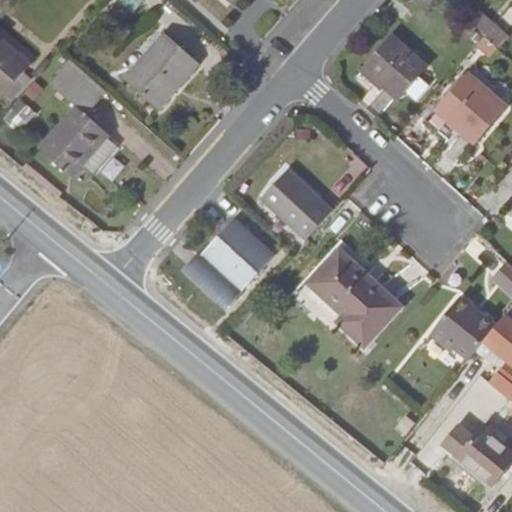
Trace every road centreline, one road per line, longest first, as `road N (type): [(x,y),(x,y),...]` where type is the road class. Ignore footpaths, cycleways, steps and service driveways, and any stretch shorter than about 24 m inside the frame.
road 1 (primary): [(107,287),(384,511)]
road 2 (residential): [(107,287),(295,72)]
road 3 (residential): [(295,72),(454,222)]
